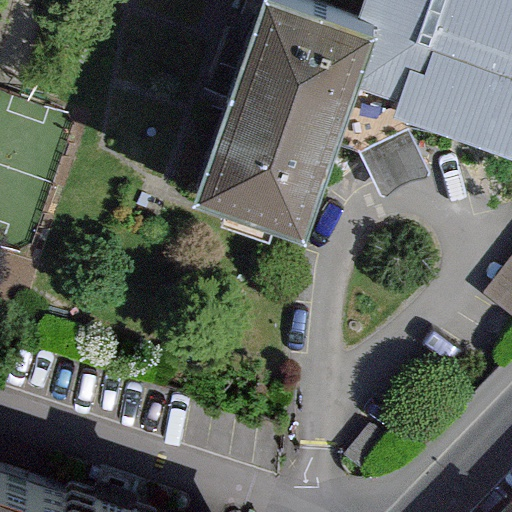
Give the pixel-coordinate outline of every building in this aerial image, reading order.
[(363,14),(321,0),(255,0),(195,177),(224,187),(231,189),(295,211),(323,129),(363,14)] [(511,0),(367,0),(363,14),(323,129),(359,141),(380,192),(430,172),(410,122),(413,114),(511,147),(511,0)] [(511,239),(476,286),(511,312),(511,239)] [(0,511),(10,511),(24,469),(0,461),(0,511)] [(84,489),(24,469),(10,511),(153,511),(130,505),(133,496),(87,481),(84,489)]
